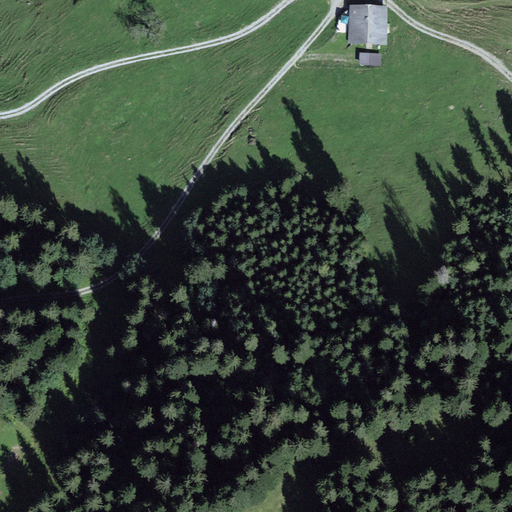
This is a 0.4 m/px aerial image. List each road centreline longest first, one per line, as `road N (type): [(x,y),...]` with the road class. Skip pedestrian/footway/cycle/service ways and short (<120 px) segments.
road 1 (track): [(0,300),(97,287),(134,260),(219,144),(332,14),(334,0)]
road 2 (track): [(289,0),(236,36),(99,68),(0,116)]
road 3 (track): [(511,79),(382,0)]
